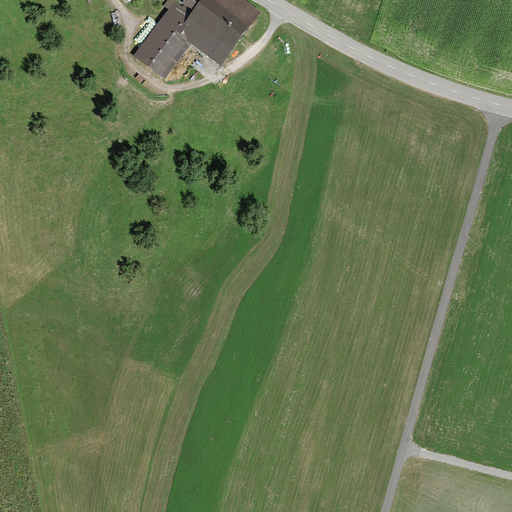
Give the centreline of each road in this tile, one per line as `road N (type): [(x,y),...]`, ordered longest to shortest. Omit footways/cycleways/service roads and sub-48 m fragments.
road 1 (track): [(384,511),(498,105)]
road 2 (tertiary): [(267,0),(417,78),(511,108)]
